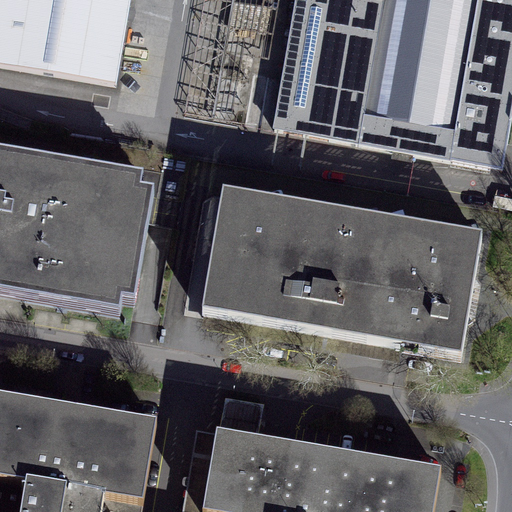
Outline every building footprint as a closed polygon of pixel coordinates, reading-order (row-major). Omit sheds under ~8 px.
[(0,0),(0,74),(120,94),(136,0),(0,0)] [(511,0),(217,0),(200,94),(511,152),(511,0)] [(0,150),(0,281),(154,307),(176,180),(0,150)] [(237,191),(214,326),(476,366),(500,234),(237,191)] [(126,511),(130,489),(176,496),(188,414),(0,386),(0,467),(49,475),(43,511),(126,511)] [(236,432),(222,511),(453,511),(461,470),(236,432)]
